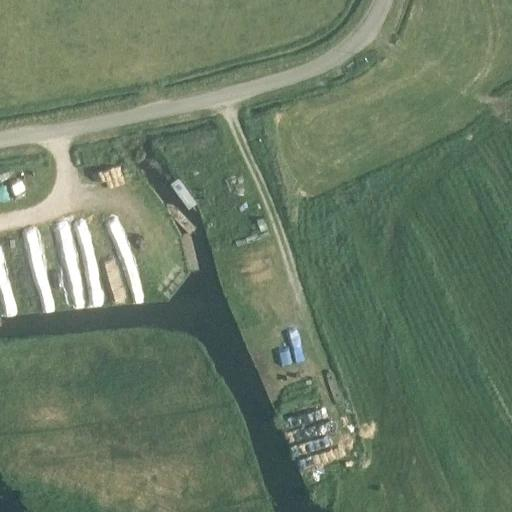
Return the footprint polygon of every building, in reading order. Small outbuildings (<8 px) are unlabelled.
[(228,224),(247,221),(245,210),(226,213),(228,224)] [(248,222),(229,227),(231,235),(251,231),(248,222)] [(259,295),(281,288),(278,277),(256,284),(259,295)] [(281,293),(243,307),(253,332),(290,318),(281,293)] [(270,375),(276,390),(316,373),(310,358),(270,375)]
